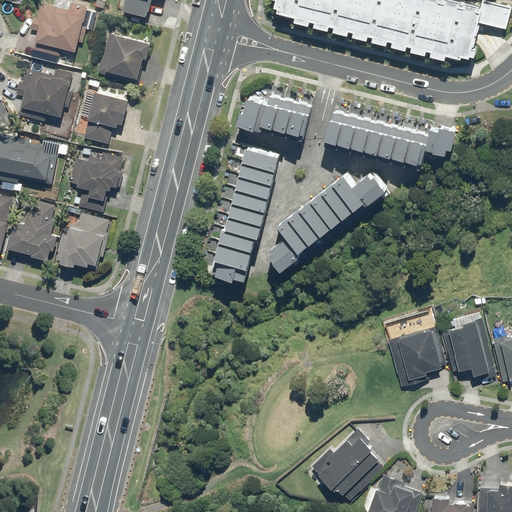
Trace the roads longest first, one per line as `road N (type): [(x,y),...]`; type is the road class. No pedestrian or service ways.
road 1 (secondary): [(212,41),(140,325)]
road 2 (residential): [(281,48),(459,92),(511,69)]
road 3 (secondary): [(140,325),(96,511)]
road 4 (residential): [(511,435),(432,453),(423,442),(430,412),(444,407),(476,417)]
road 5 (residential): [(0,289),(140,325)]
